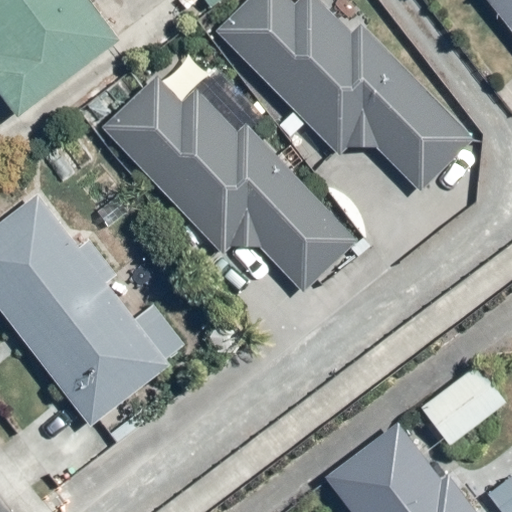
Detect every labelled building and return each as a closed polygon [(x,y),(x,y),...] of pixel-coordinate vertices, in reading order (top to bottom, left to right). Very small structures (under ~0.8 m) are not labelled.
[(0,0),(0,95),(16,117),(115,42),(83,0),(0,0)] [(191,0),(161,0),(114,38),(136,64),(187,23),(177,11),(191,0)] [(248,0),(216,31),(288,107),(272,122),(289,139),(304,124),(337,159),(350,147),(377,150),(418,194),(474,141),(371,32),(367,36),(332,0),(248,0)] [(511,0),(485,0),(511,34),(511,0)] [(154,75),(100,127),(223,255),(230,248),(263,251),(304,294),(358,242),(246,125),(240,130),(187,73),(168,91),(154,75)] [(105,283),(127,266),(102,233),(80,250),(37,194),(0,222),(0,312),(89,427),(193,347),(156,299),(132,318),(105,283)] [(502,404),(473,367),(418,409),(447,447),(502,404)] [(466,511),(395,423),(323,482),(346,511),(466,511)]
